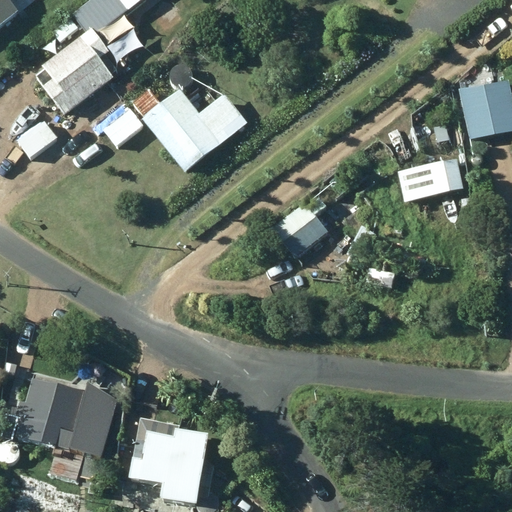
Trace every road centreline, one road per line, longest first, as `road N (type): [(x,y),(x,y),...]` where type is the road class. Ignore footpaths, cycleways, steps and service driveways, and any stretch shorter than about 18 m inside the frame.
road 1 (residential): [(235,373),(303,368),(511,388)]
road 2 (unclassified): [(235,373),(0,239)]
road 3 (unclassified): [(324,511),(235,373)]
